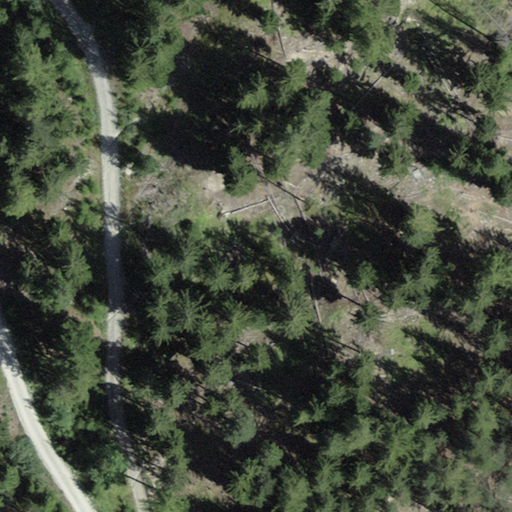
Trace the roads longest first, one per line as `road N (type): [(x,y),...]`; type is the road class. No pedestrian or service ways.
road 1 (track): [(52,0),(95,73),(123,429),(149,511)]
road 2 (track): [(0,360),(37,446),(79,511)]
